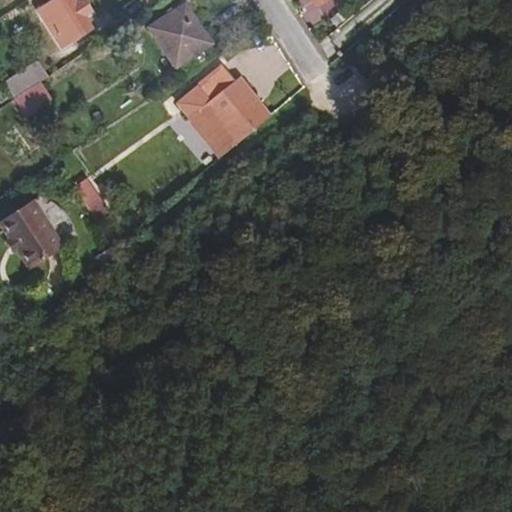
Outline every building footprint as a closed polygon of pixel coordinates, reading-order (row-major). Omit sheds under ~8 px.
[(52,0),(48,3),(71,39),(86,30),(78,17),(71,6),(66,0),(52,0)] [(79,1),(71,6),(78,17),(87,12),(79,1)] [(71,39),(48,3),(35,12),(57,47),(71,39)] [(207,48),(181,8),(146,31),(172,70),(207,48)] [(0,88),(8,101),(43,78),(33,63),(0,83),(0,88)] [(216,162),(264,121),(255,111),(250,115),(216,74),(191,94),(204,110),(184,127),(216,162)] [(233,85),(229,89),(250,115),(255,111),(233,85)] [(82,184),(69,193),(79,205),(91,197),(82,184)] [(91,197),(79,205),(93,225),(105,217),(91,197)] [(60,250),(28,203),(0,222),(0,233),(26,273),(60,250)]
